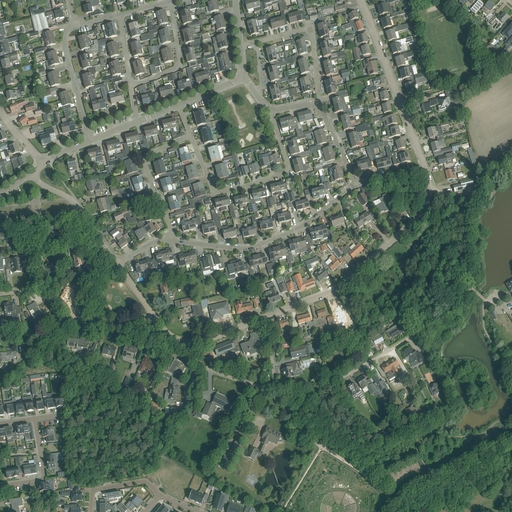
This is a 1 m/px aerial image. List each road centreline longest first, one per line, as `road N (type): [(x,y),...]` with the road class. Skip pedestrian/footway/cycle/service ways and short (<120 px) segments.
road 1 (residential): [(429,189),(463,218),(462,295),(406,340),(316,389),(292,414)]
road 2 (residential): [(265,318),(344,282),(421,215),(429,189)]
road 3 (residential): [(170,240),(253,246),(307,222),(355,184)]
road 4 (residential): [(190,136),(214,191),(243,186),(287,170),(272,111)]
road 5 (residential): [(425,168),(361,0)]
road 6 (residential): [(153,315),(137,326),(66,324),(41,292),(0,292)]
road 7 (unclassified): [(292,414),(318,446),(387,495),(422,468)]
road 8 (residential): [(319,107),(307,31),(240,45)]
road 9 (residential): [(170,240),(144,162),(147,153),(190,136)]
road 10 (residential): [(118,263),(71,198),(31,174)]
road 11 (residential): [(91,140),(64,47),(75,25)]
